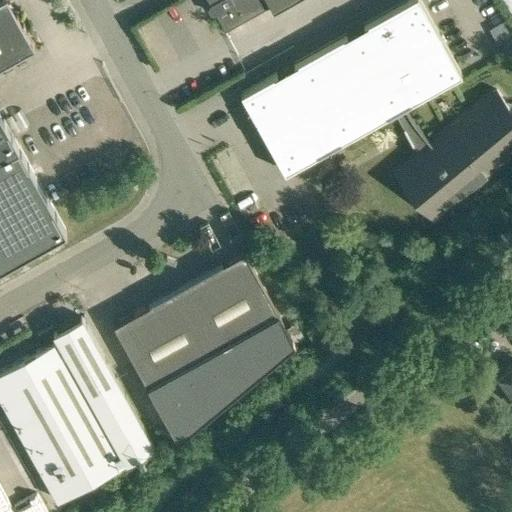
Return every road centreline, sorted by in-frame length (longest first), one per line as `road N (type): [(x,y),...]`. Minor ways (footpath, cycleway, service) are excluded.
road 1 (unclassified): [(219,511),(511,275)]
road 2 (unclassified): [(181,187),(165,218),(0,310)]
road 3 (unclassified): [(181,187),(180,156),(89,0)]
